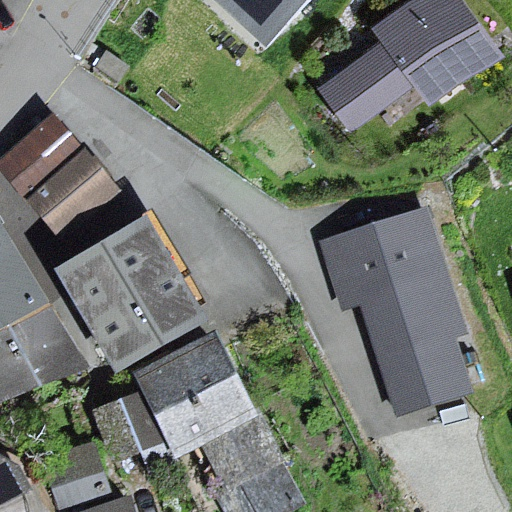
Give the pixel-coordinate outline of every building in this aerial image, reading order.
[(214,0),(265,46),(307,0),(214,0)] [(492,46),(457,0),(408,0),(374,25),(384,39),(323,84),(350,120),(418,71),(431,90),(492,46)] [(82,150),(59,122),(4,166),(28,196),(82,150)] [(121,194),(90,158),(36,203),(67,240),(121,194)] [(463,328),(423,208),(325,240),(345,301),(364,295),(401,406),(466,384),(449,333),(463,328)] [(196,319),(141,223),(65,266),(80,293),(98,325),(120,362),(196,319)] [(0,395),(6,408),(19,402),(81,371),(48,313),(0,226),(0,395)] [(220,344),(146,381),(185,459),(259,422),(220,344)] [(88,447),(29,465),(46,511),(116,511),(115,508),(103,511),(50,511),(49,509),(103,496),(88,447)] [(0,505),(30,488),(16,466),(0,456),(0,505)]
